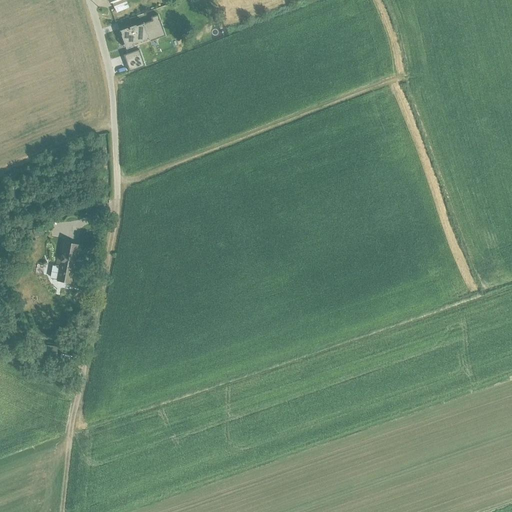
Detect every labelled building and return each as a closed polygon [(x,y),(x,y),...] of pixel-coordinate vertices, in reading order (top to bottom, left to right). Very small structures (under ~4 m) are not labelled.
[(126,0),(116,0),(112,2),(116,13),(129,8),(126,0)] [(122,35),(127,50),(135,47),(134,45),(165,34),(158,14),(151,17),(152,20),(121,32),(122,35)] [(139,49),(134,51),(136,57),(126,60),(130,70),(129,70),(130,72),(145,66),(139,49)] [(136,57),(134,51),(124,55),(129,70),(130,70),(126,60),(136,57)] [(43,227),(33,229),(35,237),(45,234),(43,227)] [(57,258),(56,264),(60,265),(57,279),(57,281),(71,284),(78,245),(65,243),(62,259),(57,258)] [(60,265),(56,264),(53,267),(51,276),(52,279),(57,279),(60,265)] [(26,345),(25,356),(32,357),(57,360),(58,346),(33,344),(33,346),(26,345)]
